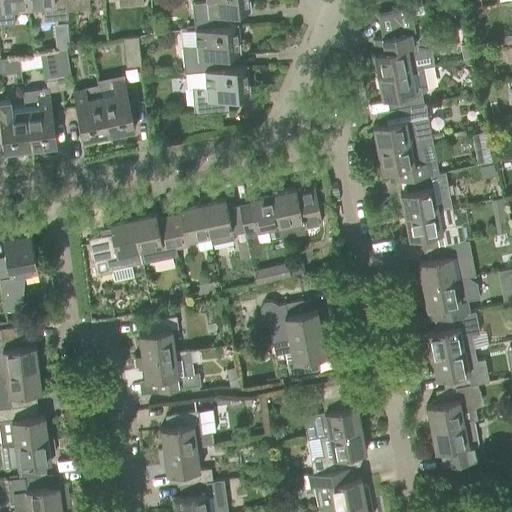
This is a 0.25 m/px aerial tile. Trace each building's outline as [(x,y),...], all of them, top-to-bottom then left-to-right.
[(0,0),(0,23),(14,23),(12,6),(27,5),(26,0),(0,0)] [(26,0),(27,5),(42,4),(44,20),(67,18),(66,10),(65,0),(26,0)] [(65,0),(66,10),(89,8),(88,0),(65,0)] [(207,0),(207,1),(192,3),(194,28),(220,26),(219,14),(250,11),(250,10),(248,10),(248,6),(250,6),(249,0),(207,0)] [(197,44),(181,46),(184,71),(210,69),(209,57),(240,54),(240,53),(238,53),(238,49),(240,49),(239,37),(237,37),(236,26),(238,25),(238,24),(220,26),(194,28),(194,29),(196,29),(197,44)] [(411,42),(410,33),(373,40),(375,52),(373,52),(377,76),(410,69),(422,67),(434,65),(431,53),(437,43),(420,33),(415,41),(411,42)] [(123,38),(126,66),(139,64),(137,36),(123,38)] [(462,58),(473,56),(470,41),(459,43),(462,58)] [(53,50),(57,78),(70,75),(65,48),(53,50)] [(57,78),(53,50),(40,53),(45,80),(57,78)] [(210,69),(184,71),(184,72),(185,72),(186,88),(191,88),(194,114),(220,111),(219,98),(250,95),(250,94),(248,94),(248,90),(249,90),(248,79),(247,79),(246,67),(247,67),(247,65),(210,69)] [(422,67),(410,69),(377,76),(382,99),(394,96),(396,108),(422,103),(420,91),(423,91),(426,87),(422,67)] [(97,81),(98,85),(100,95),(109,134),(134,128),(124,80),(113,82),(112,77),(97,81)] [(95,141),(110,138),(109,134),(100,95),(98,85),(73,91),(83,139),(95,137),(95,141)] [(56,144),(49,94),(48,87),(23,91),(24,103),(25,108),(30,147),(56,144)] [(30,147),(25,108),(24,103),(10,105),(10,100),(0,101),(0,121),(4,151),(16,149),(16,153),(31,151),(30,147)] [(383,110),(386,122),(372,125),(377,148),(430,138),(424,103),(422,103),(396,108),(383,110)] [(157,120),(147,121),(149,133),(159,132),(157,120)] [(437,173),(430,138),(377,148),(381,171),(393,169),(395,181),(409,178),(437,173)] [(491,161),(489,151),(474,153),(476,164),(491,161)] [(493,162),(478,165),(481,176),(494,174),(495,174),(493,162)] [(409,178),(411,190),(400,192),(404,215),(437,209),(450,206),(446,186),(445,187),(442,172),(437,173),(409,178)] [(295,187),(272,192),(282,237),(303,232),(302,226),(322,222),(314,185),(300,188),(301,190),(296,191),(295,187)] [(329,194),(327,185),(319,187),(321,195),(329,194)] [(258,190),(259,194),(249,196),(251,208),(240,211),(244,232),(245,238),(257,235),(259,242),(282,237),(272,192),(271,188),(258,190)] [(502,196),(490,199),(492,209),(504,207),(502,196)] [(244,232),(240,211),(239,205),(227,208),(225,197),(201,202),(211,245),(232,240),(231,235),(244,232)] [(211,245),(201,202),(178,206),(180,212),(181,218),(169,221),(174,242),(175,247),(175,248),(188,245),(186,239),(196,237),(199,249),(211,247),(211,245)] [(437,209),(404,215),(409,238),(420,236),(423,248),(427,247),(462,240),(464,240),(461,225),(456,222),(453,222),(450,206),(437,209)] [(176,254),(175,248),(169,221),(157,223),(155,212),(132,216),(142,262),(176,254)] [(142,262),(132,216),(109,221),(111,233),(88,238),(96,275),(115,271),(115,268),(142,262)] [(6,260),(0,260),(0,288),(4,310),(19,311),(21,275),(38,272),(30,234),(2,240),(6,260)] [(241,258),(249,256),(246,239),(237,241),(241,258)] [(418,261),(422,284),(455,278),(451,255),(466,252),(464,240),(462,240),(427,247),(430,259),(418,261)] [(38,253),(37,267),(48,267),(49,253),(38,253)] [(303,259),(288,263),(291,274),(306,270),(303,259)] [(287,261),(274,264),(277,279),(290,275),(287,261)] [(466,276),(455,278),(422,284),(427,307),(431,307),(433,319),(436,318),(467,312),(465,300),(479,297),(476,282),(466,276)] [(199,285),(202,294),(215,291),(213,281),(199,285)] [(511,292),(502,294),(503,302),(511,300),(511,292)] [(152,306),(162,305),(161,296),(151,297),(152,306)] [(302,299),(278,304),(271,299),(264,301),(260,307),(263,322),(269,326),(272,342),(321,332),(317,309),(305,311),(302,299)] [(436,318),(438,330),(426,332),(431,355),(472,347),(470,335),(479,333),(475,314),(468,316),(467,312),(436,318)] [(141,356),(174,352),(171,329),(178,328),(176,315),(149,319),(150,331),(138,333),(141,356)] [(20,325),(0,328),(0,372),(38,367),(35,344),(23,345),(20,325)] [(321,332),(272,342),(274,353),(291,350),(293,362),(286,363),(289,375),(316,370),(314,358),(325,355),(321,332)] [(472,347),(431,355),(435,378),(447,376),(449,388),(476,383),(476,379),(487,376),(484,358),(475,360),(472,347)] [(185,350),(174,352),(141,356),(136,357),(138,370),(143,369),(144,380),(156,378),(158,391),(200,385),(198,372),(192,373),(189,350),(185,350)] [(229,379),(240,376),(237,365),(227,367),(229,379)] [(38,367),(0,372),(0,407),(9,406),(30,403),(29,392),(41,391),(38,367)] [(306,438),(320,436),(328,434),(361,428),(357,405),(345,407),(343,395),(338,396),(335,382),(319,385),(324,410),(308,413),(307,414),(305,414),(304,416),(304,417),(303,418),(303,420),(306,438)] [(449,388),(437,390),(439,402),(426,404),(430,428),(473,420),(471,408),(471,407),(480,403),(476,383),(449,388)] [(0,407),(0,420),(11,419),(14,442),(47,438),(44,414),(39,415),(32,416),(30,403),(9,406),(0,407)] [(160,427),(163,450),(196,446),(212,444),(211,431),(214,431),(211,408),(170,413),(172,426),(160,427)] [(477,443),(473,420),(430,428),(435,451),(439,450),(442,466),(477,459),(474,443),(477,443)] [(311,462),(311,463),(311,464),(313,472),(346,466),(356,464),(354,453),(365,451),(361,428),(320,436),(318,436),(321,455),(317,455),(316,456),(315,456),(314,457),(313,458),(312,460),(311,461),(311,462)] [(19,478),(40,475),(38,463),(50,461),(49,453),(54,453),(52,437),(47,438),(14,442),(2,444),(5,467),(17,466),(19,478)] [(199,469),(196,446),(163,450),(166,474),(183,472),(184,484),(211,480),(210,467),(199,469)] [(278,466),(272,467),(274,479),(288,477),(287,472),(278,466)] [(346,466),(313,472),(312,472),(318,509),(332,506),(370,499),(367,486),(365,484),(362,484),(360,476),(349,479),(346,466)] [(19,478),(6,479),(9,503),(12,503),(12,511),(29,511),(61,508),(69,507),(66,483),(47,486),(46,474),(40,475),(19,478)] [(211,480),(184,484),(186,495),(174,497),(176,511),(227,511),(223,478),(211,480)] [(370,499),(332,506),(318,509),(307,511),(306,511),(371,511),(372,511),(370,499)] [(293,500),(279,502),(280,511),(290,511),(295,511),(293,500)]
